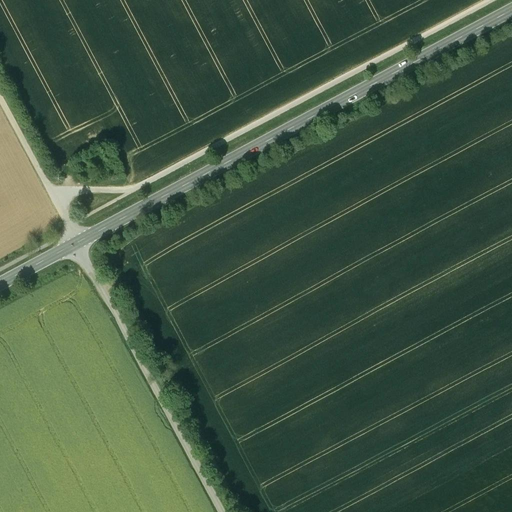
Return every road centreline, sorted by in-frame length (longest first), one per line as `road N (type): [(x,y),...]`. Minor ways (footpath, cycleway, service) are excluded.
road 1 (secondary): [(0,283),(511,9)]
road 2 (track): [(483,0),(132,190),(82,189),(53,198),(76,242)]
